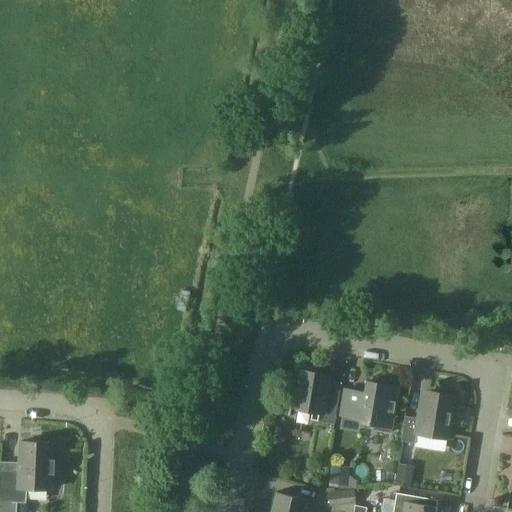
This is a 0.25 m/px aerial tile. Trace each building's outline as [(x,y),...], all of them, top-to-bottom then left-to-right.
[(181,290),(176,310),(185,312),(189,292),(181,290)] [(292,392),(287,417),(288,417),(290,410),(314,414),(312,421),(333,425),(339,391),(327,389),(329,376),(301,371),(298,393),(292,392)] [(378,382),(378,384),(365,382),(363,397),(356,396),(357,392),(344,390),(339,417),(359,420),(358,423),(390,429),(397,387),(394,387),(395,384),(392,381),(388,380),(381,379),(378,382)] [(404,417),(400,442),(414,444),(415,435),(446,440),(453,396),(427,392),(424,409),(418,409),(417,419),(404,417)] [(0,470),(0,511),(12,511),(12,503),(25,504),(26,490),(47,491),(48,475),(56,475),(57,461),(49,460),(50,444),(19,442),(18,471),(0,470)] [(347,475),(347,471),(331,469),(328,483),(345,485),(347,475)] [(395,484),(409,486),(412,472),(398,470),(395,484)] [(353,489),(327,492),(329,507),(355,503),(353,489)] [(269,511),(311,511),(313,502),(275,493),(269,511)] [(392,511),(434,511),(437,501),(395,494),(392,511)]
